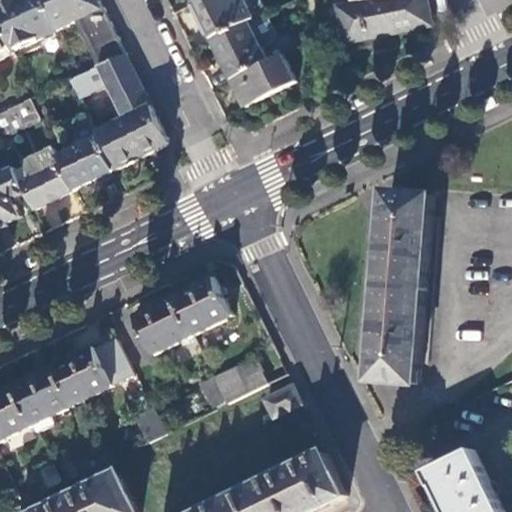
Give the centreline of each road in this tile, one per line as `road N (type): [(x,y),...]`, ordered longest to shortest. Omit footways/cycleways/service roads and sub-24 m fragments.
road 1 (residential): [(232,198),(366,449)]
road 2 (residential): [(135,0),(232,198)]
road 3 (residential): [(511,301),(495,343),(366,449)]
road 4 (primary): [(494,68),(349,139)]
road 5 (primary): [(232,198),(270,190),(349,139)]
road 6 (primary): [(349,139),(282,163),(232,198)]
road 7 (primary): [(118,252),(0,310)]
road 8 (primary): [(232,198),(188,207),(118,252)]
road 9 (primary): [(118,252),(161,242),(232,198)]
